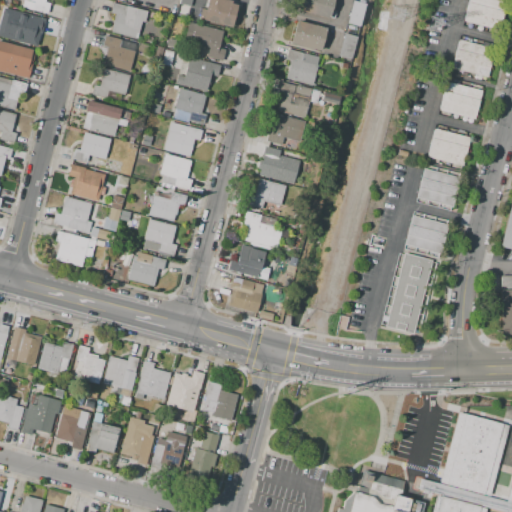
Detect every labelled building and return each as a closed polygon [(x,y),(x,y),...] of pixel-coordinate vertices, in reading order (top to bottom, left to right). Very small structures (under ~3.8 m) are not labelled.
[(44,0),(44,2),(49,4),(47,14),(21,7),(23,0),(44,0)] [(206,0),(227,0),(231,1),(230,4),(235,5),(230,27),(198,19),(201,8),(205,9),(206,0)] [(301,0),(331,0),(327,18),(299,10),(301,0)] [(468,0),(502,0),(506,1),(499,30),(463,21),(468,0)] [(353,1),(365,4),(359,27),(347,24),(353,1)] [(112,3),(146,11),(143,23),(140,22),(136,39),(110,33),(115,14),(110,12),(112,3)] [(44,18),(29,14),(26,24),(10,19),(5,38),(34,46),(38,30),(41,31),(44,18)] [(295,21),(324,28),(319,51),(289,44),(295,21)] [(188,22),(223,31),(218,48),(225,50),(222,61),(207,57),(209,48),(183,41),(188,22)] [(344,33),(357,36),(351,59),(338,56),(344,33)] [(108,37),(102,65),(129,71),(133,51),(118,48),(120,39),(108,37)] [(458,40),(494,49),(487,78),(451,69),(458,40)] [(0,41),(33,50),(25,78),(0,71),(0,41)] [(288,50),(318,58),(310,86),(285,79),(289,61),(285,60),(288,50)] [(177,75),(183,77),(188,57),(220,65),(217,77),(211,75),(207,92),(174,84),(177,75)] [(103,69),(99,87),(93,85),(90,96),(105,99),(107,91),(124,95),(129,75),(103,69)] [(0,81),(11,84),(12,80),(26,84),(24,93),(18,92),(14,111),(0,107),(0,81)] [(446,82),(482,91),(474,120),(439,111),(446,82)] [(280,83),(310,89),(304,118),(274,112),(280,83)] [(179,89),(204,95),(200,113),(205,115),(203,125),(188,121),(190,113),(174,109),(179,89)] [(87,101),(120,109),(113,137),(88,130),(93,114),(85,112),(87,101)] [(150,103),(160,106),(158,114),(148,111),(150,103)] [(0,110),(15,115),(10,132),(16,133),(13,143),(0,139),(0,135),(1,131),(0,130),(0,110)] [(268,131),(265,141),(281,145),(283,137),(299,141),(304,122),(277,115),(273,132),(268,131)] [(170,123),(201,131),(199,140),(194,139),(189,157),(163,150),(170,123)] [(433,128),(469,137),(462,166),(426,157),(433,128)] [(84,133),(109,139),(104,159),(88,155),(85,165),(70,161),(73,148),(79,150),(84,133)] [(263,144),(313,157),(311,167),(297,163),(292,183),(263,176),(267,158),(260,156),(263,144)] [(0,160),(1,156),(8,158),(10,149),(0,146),(0,160)] [(164,154),(190,161),(186,178),(193,180),(191,190),(173,186),(175,178),(159,174),(164,154)] [(70,165),(104,174),(96,201),(68,194),(73,177),(67,176),(70,165)] [(422,168),(458,177),(450,206),(415,197),(422,168)] [(257,178),(285,186),(280,206),(263,201),(261,209),(249,206),(257,178)] [(152,196),(147,216),(173,221),(177,202),(182,203),(184,195),(171,192),(169,199),(152,196)] [(112,195),(123,198),(119,210),(109,207),(112,195)] [(64,197),(90,204),(86,221),(91,222),(87,235),(66,230),(69,218),(59,215),(64,197)] [(511,249),(499,246),(511,197),(511,249)] [(110,208),(120,210),(117,221),(107,219),(110,208)] [(245,211),(275,219),(274,226),(288,230),(286,240),(279,238),(277,248),(238,239),(245,211)] [(128,213),(139,216),(136,229),(125,226),(128,213)] [(410,215),(446,224),(439,253),(402,244),(410,215)] [(148,219),(175,226),(170,243),(176,245),(173,258),(157,254),(159,244),(143,240),(148,219)] [(91,227),(114,233),(112,242),(88,235),(91,227)] [(57,231),(88,239),(80,267),(54,260),(59,242),(54,241),(57,231)] [(95,239),(105,241),(103,248),(94,245),(95,239)] [(240,245),(264,251),(260,266),(268,268),(265,280),(227,270),(229,260),(236,262),(240,245)] [(132,256),(126,280),(153,287),(157,268),(163,270),(165,260),(137,253),(136,257),(132,256)] [(383,326),(402,253),(430,260),(411,333),(383,326)] [(499,276),(511,275),(511,287),(499,288),(499,276)] [(237,279),(262,285),(255,311),(230,305),(237,279)] [(511,290),(499,290),(500,336),(511,335),(511,290)] [(0,357),(8,326),(0,324),(0,357)] [(13,327),(25,330),(24,333),(41,337),(33,367),(5,359),(13,327)] [(43,342),(37,368),(57,373),(58,367),(66,369),(72,345),(63,342),(61,347),(43,342)] [(78,345),(88,348),(86,356),(103,360),(97,384),(69,376),(78,345)] [(108,356),(102,383),(130,390),(138,358),(127,355),(126,360),(108,356)] [(143,360),(152,363),(151,368),(170,373),(164,400),(135,392),(143,360)] [(174,373),(165,405),(192,412),(202,374),(192,371),(190,377),(174,373)] [(207,381),(199,412),(231,420),(237,395),(220,390),(221,385),(207,381)] [(0,394),(16,399),(15,405),(22,407),(16,431),(6,428),(7,424),(0,421),(0,394)] [(27,403),(20,432),(30,435),(32,429),(48,434),(54,413),(56,414),(60,401),(38,395),(35,405),(27,403)] [(81,406),(74,404),(76,396),(83,398),(81,406)] [(119,404),(121,396),(129,398),(127,406),(119,404)] [(54,439),(72,443),(71,448),(80,450),(89,412),(62,406),(54,439)] [(457,413),(438,484),(482,496),(501,426),(457,413)] [(144,421),(143,424),(152,426),(152,428),(156,429),(154,436),(152,436),(145,466),(134,463),(136,457),(120,453),(126,430),(125,430),(128,417),(144,421)] [(92,421),(118,428),(111,453),(94,448),(93,453),(84,451),(92,421)] [(157,438),(149,467),(157,470),(159,461),(178,466),(186,436),(167,431),(164,440),(157,438)] [(196,432),(188,467),(197,469),(196,477),(207,480),(213,452),(211,452),(215,437),(196,432)] [(351,494),(336,508),(335,511),(408,511),(412,500),(394,494),(390,507),(377,505),(370,497),(351,494)] [(38,511),(42,500),(23,495),(18,511),(38,511)] [(440,498),(436,511),(485,511),(486,510),(440,498)]
